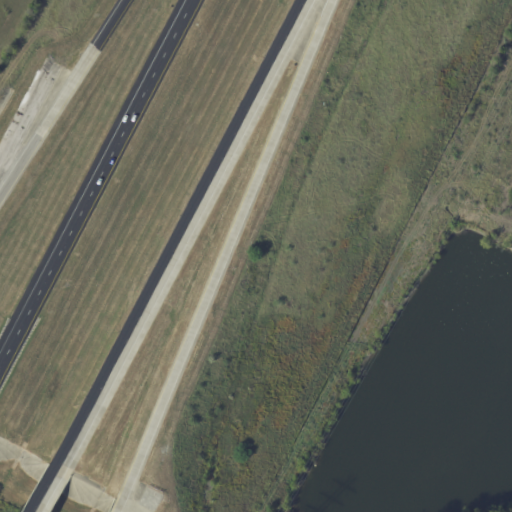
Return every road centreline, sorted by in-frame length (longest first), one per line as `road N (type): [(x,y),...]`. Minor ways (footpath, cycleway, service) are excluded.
road 1 (motorway): [(125,497),(334,0)]
road 2 (motorway): [(64,464),(306,0)]
road 3 (motorway): [(186,0),(0,361)]
road 4 (motorway): [(123,0),(0,197)]
